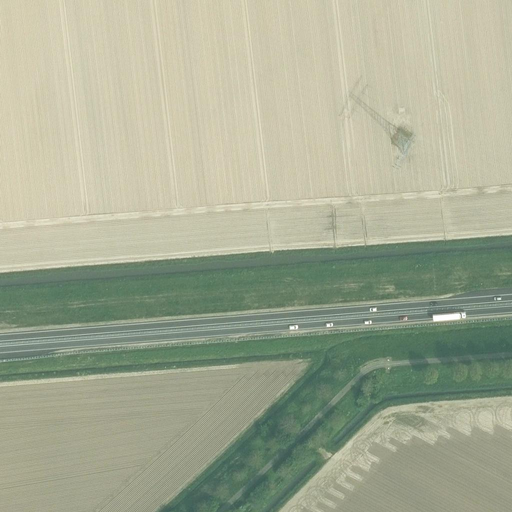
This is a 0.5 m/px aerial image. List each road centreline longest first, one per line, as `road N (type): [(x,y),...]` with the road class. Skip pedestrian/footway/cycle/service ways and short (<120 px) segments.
road 1 (trunk): [(511,299),(0,340)]
road 2 (trunk): [(0,350),(511,309)]
road 3 (unclassified): [(221,511),(354,380),(388,364)]
